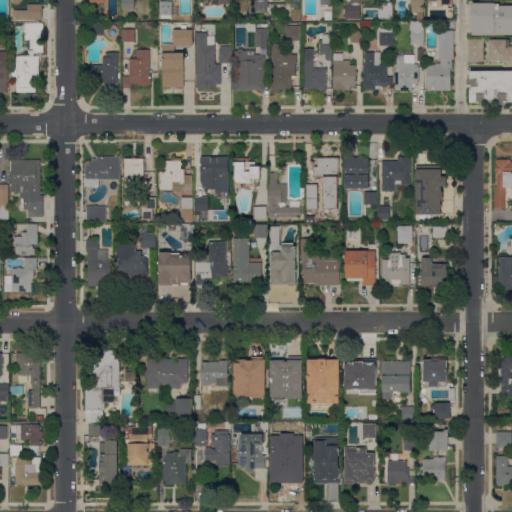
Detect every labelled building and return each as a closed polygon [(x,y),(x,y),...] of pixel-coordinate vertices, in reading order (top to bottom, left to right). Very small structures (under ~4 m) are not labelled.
[(134,0),(135,9),(122,9),(122,0),(134,0)] [(268,0),(268,12),(255,12),(255,0),(268,0)] [(344,18),(360,18),(359,0),(348,0),(349,2),(343,2),(344,18)] [(392,0),(392,17),(382,17),(382,0),(392,0)] [(424,0),(424,19),(418,19),(418,12),(412,12),(412,0),(424,0)] [(162,18),(162,15),(160,15),(160,1),(172,1),(171,18),(162,18)] [(473,24),(471,24),(472,9),(473,9),(473,3),(496,3),(500,3),(500,4),(511,4),(511,34),(473,34),(473,24)] [(42,19),(28,19),(28,18),(16,18),(16,9),(28,10),(28,4),(42,4),(42,19)] [(424,22),(424,43),(411,42),(411,22),(424,22)] [(44,52),(33,52),(33,49),(31,49),(31,39),(25,39),(25,23),(44,23),(44,52)] [(91,34),(91,23),(104,23),(105,34),(91,34)] [(175,46),(174,29),(182,29),(182,24),(187,24),(187,30),(193,29),(194,46),(175,46)] [(300,25),(300,40),(287,40),(287,25),(300,25)] [(135,28),(135,41),(122,41),(122,29),(135,28)] [(269,28),(269,46),(256,46),(255,28),(269,28)] [(380,28),(393,28),(393,32),(393,31),(393,45),(380,45),(380,28)] [(454,58),(452,58),(452,68),(451,68),(451,90),(427,90),(427,65),(436,65),(436,63),(441,63),(441,59),(439,59),(439,44),(438,44),(438,30),(454,30),(454,58)] [(362,31),(362,42),(351,42),(351,38),(350,38),(350,35),(351,35),(351,31),(362,31)] [(211,34),(214,37),(214,41),(211,44),(207,44),(204,41),(204,37),(207,34),(211,34)] [(323,42),(323,34),(331,34),(331,43),(332,43),(331,54),(319,54),(320,42),(323,42)] [(484,38),(484,61),(469,61),(469,38),(484,38)] [(510,39),(510,46),(511,46),(511,64),(507,64),(507,60),(489,60),(489,39),(510,39)] [(296,76),(292,75),(292,89),(272,89),(272,43),(284,44),(284,49),(290,49),(289,54),(296,54),(296,62),(296,76)] [(216,45),(216,64),(221,63),(221,84),(221,87),(197,87),(197,45),(216,45)] [(221,48),(221,46),(231,46),(231,48),(232,48),(232,62),(219,62),(219,48),(221,48)] [(381,47),(381,63),(380,63),(380,64),(387,64),(387,77),(393,77),(393,85),(380,85),(380,87),(379,88),(376,88),(376,90),(364,90),(364,64),(366,64),(366,52),(365,52),(365,47),(381,47)] [(265,90),(235,90),(235,60),(235,50),(239,50),(239,48),(244,48),(244,50),(256,50),(256,54),(265,54),(265,90)] [(314,68),(321,68),(321,67),(325,67),(325,68),(326,68),(326,88),(317,88),(317,90),(312,90),(312,88),(303,88),(303,79),(305,79),(305,48),(314,48),(314,68)] [(130,75),(130,68),(130,58),(137,58),(137,49),(150,49),(150,70),(152,70),(152,73),(150,73),(150,81),(151,81),(151,86),(137,86),(137,85),(131,85),(131,87),(123,87),(123,75),(130,75)] [(119,66),(118,66),(118,87),(105,87),(105,80),(98,80),(98,79),(92,79),(92,75),(86,75),(86,65),(103,65),(103,57),(106,57),(106,52),(119,52),(119,66)] [(163,86),(163,52),(185,52),(184,87),(163,86)] [(356,86),(351,86),(351,89),(334,89),(334,52),(343,53),(343,60),(350,60),(350,65),(356,65),(356,71),(357,71),(357,76),(356,76),(356,80),(357,80),(357,83),(356,83),(356,86)] [(37,55),(37,89),(37,92),(17,92),(17,55),(37,55)] [(414,55),(414,64),(418,64),(419,83),(416,83),(415,86),(414,86),(413,86),(413,90),(395,90),(395,55),(414,55)] [(0,59),(8,59),(8,92),(0,92),(0,59)] [(511,71),(511,102),(507,102),(507,103),(504,103),(504,104),(499,104),(499,102),(485,102),(485,104),(480,104),(480,103),(477,103),(477,102),(470,102),(470,86),(468,86),(467,86),(467,79),(470,79),(470,71),(511,71)] [(120,156),(120,180),(98,179),(98,186),(85,186),(85,164),(89,164),(89,161),(93,161),(93,158),(97,158),(97,156),(120,156)] [(216,191),(216,189),(205,189),(205,187),(203,187),(200,182),(200,157),(229,156),(229,191),(216,191)] [(345,174),(345,156),(363,156),(363,159),(369,159),(369,187),(360,187),(360,189),(346,189),(346,187),(345,187),(345,174)] [(395,185),(395,190),(382,190),(382,160),(398,160),(398,156),(410,156),(410,184),(395,185)] [(339,157),(339,174),(341,174),(341,184),(340,187),(340,189),(341,195),(341,211),(333,211),(327,211),(322,211),(321,210),(321,209),(322,209),(322,176),(314,176),(314,166),(318,166),(318,157),(339,157)] [(145,158),(145,186),(124,186),(124,175),(125,175),(125,158),(145,158)] [(41,194),(43,194),(43,216),(28,216),(28,209),(24,209),(24,208),(21,208),(21,197),(20,197),(20,191),(11,191),(11,159),(40,159),(41,194)] [(511,159),(511,161),(511,187),(506,187),(506,207),(495,207),(495,186),(496,186),(496,178),(495,178),(495,159),(511,159)] [(159,190),(159,171),(165,171),(165,160),(181,160),(181,168),(185,168),(185,174),(193,174),(193,184),(185,184),(182,191),(159,190)] [(235,180),(233,180),(233,176),(235,176),(235,165),(233,165),(233,161),(245,161),(245,166),(246,171),(250,171),(250,166),(260,166),(260,180),(255,180),(255,187),(249,187),(249,186),(246,186),(246,184),(241,184),(241,188),(235,188),(235,180)] [(416,169),(441,169),(441,176),(446,176),(446,186),(441,186),(441,190),(443,190),(443,200),(441,200),(441,203),(442,203),(442,204),(442,205),(442,208),(441,208),(441,213),(416,214),(416,169)] [(277,173),(277,183),(287,183),(287,200),(282,200),(282,202),(278,202),(278,206),(302,206),(302,215),(297,215),(297,217),(270,217),(270,216),(269,216),(269,211),(268,211),(268,200),(269,200),(269,188),(269,183),(271,183),(271,173),(277,173)] [(0,184),(8,184),(9,206),(0,206),(0,184)] [(317,184),(318,209),(307,209),(306,184),(317,184)] [(377,191),(377,204),(364,204),(364,192),(377,191)] [(181,196),(193,196),(193,220),(193,222),(189,222),(189,220),(181,220),(181,219),(177,219),(177,215),(181,215),(181,196)] [(208,210),(195,210),(195,196),(208,196),(208,210)] [(157,208),(153,208),(153,219),(142,219),(142,197),(156,197),(157,208)] [(266,205),(267,218),(254,218),(254,206),(266,205)] [(378,205),(390,205),(390,219),(378,219),(378,205)] [(106,206),(106,222),(87,222),(87,206),(106,206)] [(37,244),(33,244),(33,240),(32,240),(32,246),(33,246),(33,248),(35,248),(35,254),(26,254),(26,251),(22,251),(22,254),(15,254),(15,246),(14,246),(14,236),(22,236),(22,232),(27,232),(27,223),(37,223),(37,244)] [(182,224),(194,224),(194,242),(185,242),(182,238),(182,224)] [(268,224),(268,237),(254,237),(254,224),(268,224)] [(280,244),(282,244),(282,242),(294,242),(294,245),(296,245),(296,284),(271,284),(271,243),(270,243),(270,226),(280,226),(280,244)] [(412,226),(412,243),(399,243),(399,239),(396,239),(396,227),(398,227),(398,226),(412,226)] [(432,238),(432,226),(447,226),(447,237),(433,238),(432,238)] [(156,232),(156,247),(141,248),(141,232),(156,232)] [(12,247),(3,247),(3,237),(12,237),(12,247)] [(262,262),(262,283),(234,283),(234,238),(250,237),(250,262),(262,262)] [(313,238),(313,253),(314,253),(314,250),(324,250),(324,260),(340,260),(340,284),(315,284),(315,282),(303,282),(303,261),(301,261),(301,238),(313,238)] [(111,260),(111,285),(88,285),(88,251),(87,251),(87,240),(99,240),(99,249),(108,249),(108,260),(111,260)] [(136,240),(136,250),(142,250),(142,256),(146,256),(146,259),(148,259),(148,284),(119,284),(119,262),(117,262),(117,240),(136,240)] [(226,241),(226,267),(229,267),(229,277),(222,277),(222,280),(211,280),(211,285),(196,285),(196,262),(209,262),(210,241),(226,241)] [(376,285),(363,285),(363,280),(347,280),(347,278),(346,278),(346,250),(376,250),(376,285)] [(191,252),(191,285),(160,285),(160,252),(191,252)] [(430,284),(422,284),(422,281),(419,282),(419,270),(422,270),(422,257),(430,257),(430,260),(432,260),(432,263),(447,263),(447,283),(439,283),(439,286),(430,286),(430,284)] [(511,257),(511,289),(500,289),(499,257),(511,257)] [(3,292),(3,275),(12,275),(12,268),(17,268),(17,267),(21,267),(21,268),(24,268),(24,258),(37,258),(37,270),(34,270),(34,279),(32,279),(32,292),(3,292)] [(392,284),(382,284),(382,259),(392,259),(392,262),(409,262),(409,278),(409,281),(392,281),(392,284)] [(93,389),(92,350),(119,350),(120,395),(115,395),(115,401),(104,402),(104,421),(86,421),(86,389),(93,389)] [(27,407),(27,397),(26,397),(26,393),(28,393),(28,390),(31,390),(31,375),(27,375),(27,381),(18,381),(18,375),(17,375),(17,362),(16,362),(16,357),(17,357),(17,352),(40,352),(40,407),(27,407)] [(511,394),(502,394),(502,383),(498,383),(498,368),(502,367),(501,360),(506,360),(506,356),(511,356),(511,394)] [(432,359),(432,357),(447,357),(447,380),(448,380),(448,387),(424,386),(424,359),(432,359)] [(147,388),(147,378),(144,378),(144,367),(147,367),(147,358),(173,358),(173,362),(179,362),(179,358),(187,358),(187,382),(181,382),(181,387),(167,387),(167,383),(161,383),(161,387),(147,388)] [(339,403),(339,406),(309,406),(309,402),(308,402),(308,379),(307,379),(307,374),(310,374),(310,369),(308,369),(308,359),(318,359),(319,358),(327,358),(327,359),(339,359),(339,403)] [(265,359),(266,396),(235,396),(235,359),(265,359)] [(282,359),(282,361),(290,361),(290,359),(303,359),(303,399),(270,399),(270,359),(282,359)] [(219,361),(219,360),(228,360),(228,385),(217,386),(217,382),(212,382),(212,384),(201,384),(201,376),(201,367),(203,367),(203,361),(219,361)] [(411,360),(411,392),(403,392),(403,391),(401,391),(401,393),(394,393),(394,391),(383,391),(383,360),(411,360)] [(367,377),(363,377),(363,397),(348,397),(348,365),(367,365),(367,377)] [(135,372),(135,381),(125,381),(125,372),(135,372)] [(9,400),(0,400),(0,384),(9,384),(9,400)] [(176,400),(176,398),(191,398),(191,419),(176,419),(176,414),(168,414),(168,400),(176,400)] [(450,402),(451,418),(436,418),(436,409),(433,409),(433,403),(450,402)] [(416,405),(416,419),(402,420),(402,405),(416,405)] [(379,407),(379,420),(365,420),(365,407),(379,407)] [(170,422),(170,445),(159,445),(159,422),(170,422)] [(341,422),(341,433),(330,434),(330,422),(341,422)] [(102,423),(102,436),(88,435),(89,423),(102,423)] [(376,423),(376,436),(375,436),(375,437),(365,437),(365,436),(363,436),(363,423),(376,423)] [(40,430),(43,430),(43,438),(40,438),(40,440),(41,440),(41,443),(40,443),(40,453),(30,453),(30,439),(11,439),(11,424),(40,424),(40,426),(41,426),(41,429),(40,429),(40,430)] [(497,425),(511,425),(511,446),(497,446),(497,425)] [(153,437),(156,437),(155,465),(123,465),(123,427),(153,428),(153,437)] [(207,445),(195,445),(195,428),(207,428),(207,445)] [(305,429),(305,442),(294,442),(293,429),(305,429)] [(214,430),(228,430),(228,434),(230,434),(230,464),(217,464),(217,459),(215,459),(215,460),(213,460),(213,459),(211,459),(211,460),(209,460),(209,459),(206,459),(206,446),(212,446),(211,448),(215,448),(215,450),(216,450),(216,447),(215,447),(215,445),(211,445),(211,434),(214,434),(214,430)] [(448,431),(448,450),(431,450),(430,431),(448,431)] [(263,445),(262,445),(262,455),(265,455),(265,468),(255,468),(255,471),(245,471),(245,468),(237,469),(237,463),(239,463),(239,442),(240,442),(240,434),(263,433),(263,445)] [(314,437),(338,437),(338,482),(327,482),(322,482),(314,482),(314,437)] [(404,438),(416,438),(416,450),(404,450),(404,438)] [(100,451),(100,441),(106,441),(106,439),(118,439),(118,484),(101,484),(100,484),(99,454),(106,454),(106,451),(100,451)] [(22,455),(10,455),(10,444),(22,444),(22,455)] [(357,447),(357,449),(367,449),(367,452),(375,452),(375,482),(366,482),(359,482),(355,482),(355,483),(345,483),(345,447),(357,447)] [(167,452),(174,452),(174,451),(179,451),(179,448),(192,448),(192,457),(182,458),(182,471),(188,471),(188,477),(186,477),(186,483),(182,483),(166,483),(166,480),(163,480),(163,459),(167,452)] [(416,483),(388,483),(388,452),(402,452),(402,461),(407,461),(407,468),(409,468),(409,477),(416,477),(416,483)] [(0,453),(9,453),(9,465),(0,465),(0,453)] [(281,454),(281,459),(291,459),(291,454),(298,454),(298,478),(292,478),(292,482),(272,482),(272,454),(281,454)] [(508,455),(508,466),(511,466),(511,484),(505,484),(505,485),(498,485),(498,483),(497,483),(496,455),(508,455)] [(17,463),(17,457),(29,457),(29,456),(41,456),(41,472),(42,472),(42,484),(16,484),(16,463),(17,463)] [(434,459),(434,456),(446,456),(446,478),(441,478),(441,482),(436,482),(436,475),(424,475),(424,459),(434,459)]
